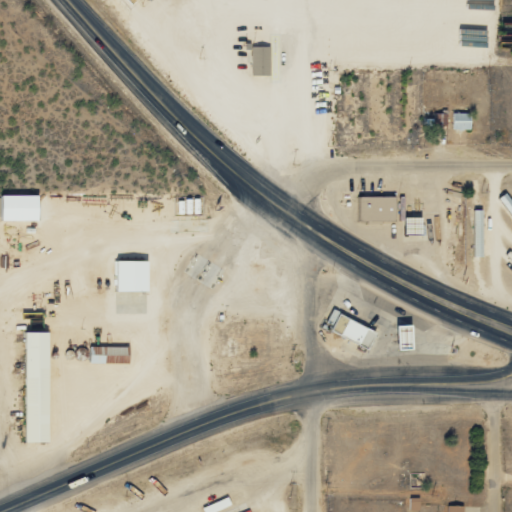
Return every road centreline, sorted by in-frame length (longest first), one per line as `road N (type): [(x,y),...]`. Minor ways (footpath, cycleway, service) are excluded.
road 1 (primary): [(0,510),(272,396),(349,383),(441,383)]
road 2 (primary): [(297,214),(204,142),(70,0)]
road 3 (residential): [(311,511),(297,214)]
road 4 (primary): [(297,214),(310,232),(405,289),(511,338)]
road 5 (primary): [(511,318),(297,214)]
road 6 (residential): [(297,214),(315,181),(347,164),(511,161)]
road 7 (residential): [(102,464),(54,244)]
road 8 (residential): [(494,511),(494,389)]
